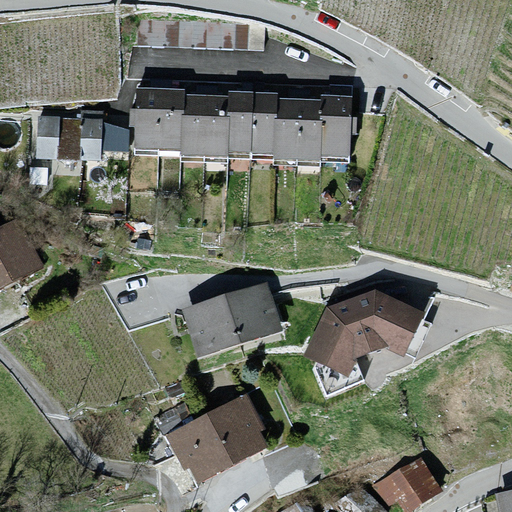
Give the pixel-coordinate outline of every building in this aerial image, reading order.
[(182,88),(132,88),(132,146),(182,147),(182,96),(182,88)] [(229,96),(182,96),(182,147),(182,155),(228,155),(229,96)] [(276,96),(229,96),(228,155),(275,155),(276,96)] [(317,96),(276,96),(275,155),(317,156),(317,96)] [(351,96),(317,96),(317,156),(351,156),(351,96)] [(82,114),(39,112),(38,160),(104,162),(104,151),(128,152),(129,122),(104,122),(105,107),(82,107),(82,114)] [(21,218),(0,229),(0,301),(51,273),(21,218)] [(267,282),(186,310),(202,359),(283,332),(267,282)] [(379,294),(329,312),(309,358),(361,381),(369,361),(394,354),(421,366),(440,321),(379,294)] [(250,394),(173,435),(200,486),(277,446),(250,394)] [(403,509),(435,493),(420,464),(388,480),(403,509)] [(511,511),(511,496),(503,498),(505,511),(511,511)]
